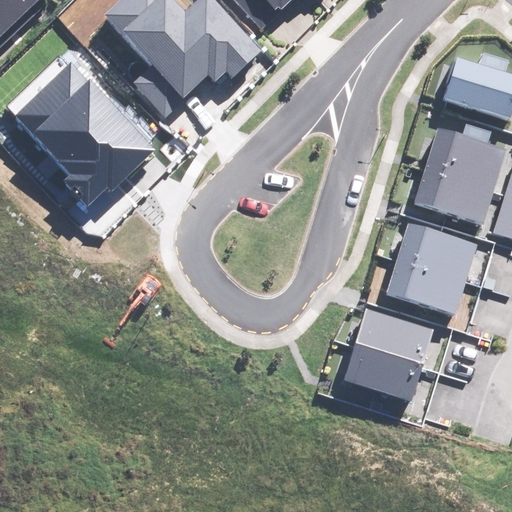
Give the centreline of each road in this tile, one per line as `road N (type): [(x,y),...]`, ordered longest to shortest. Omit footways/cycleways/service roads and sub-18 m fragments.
road 1 (residential): [(362,64),(355,142),(294,296),(260,312),(229,302),(199,262),(199,228)]
road 2 (residential): [(199,228),(362,64)]
